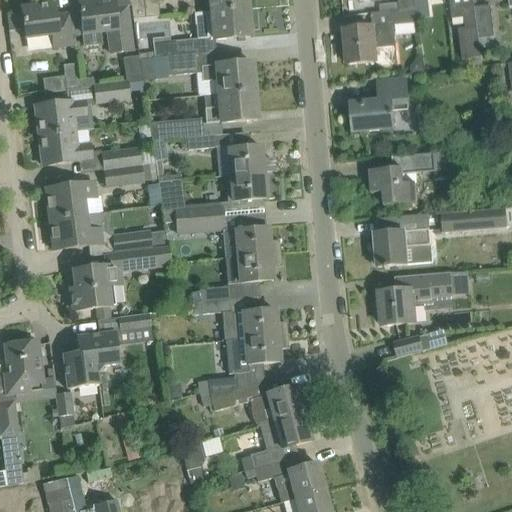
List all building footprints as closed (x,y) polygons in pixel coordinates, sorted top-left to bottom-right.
[(132,52),(127,15),(126,8),(114,9),(113,0),(90,0),(78,2),(80,19),(70,21),(72,38),(81,37),(83,48),(101,46),(100,35),(106,34),(109,55),(132,52)] [(129,0),(132,20),(146,19),(159,18),(157,0),(129,0)] [(209,0),(211,13),(247,10),(246,0),(209,0)] [(396,0),(397,5),(380,7),(380,13),(417,10),(415,0),(396,0)] [(449,0),(452,20),(464,18),(465,29),(458,30),(462,60),(481,58),(479,39),(478,31),(475,8),(474,0),(449,0)] [(21,15),(12,16),(14,30),(23,29),(24,40),(44,38),(51,37),(53,49),(73,46),(72,38),(70,21),(69,15),(55,17),(54,5),(20,9),(21,15)] [(491,6),(475,8),(478,31),(479,39),(494,38),(491,6)] [(213,41),(229,40),(249,38),(247,10),(211,13),(194,15),(195,24),(212,23),(213,41)] [(372,29),(344,31),(347,65),(367,63),(375,63),(375,66),(393,64),(395,61),(394,47),(394,42),(392,26),(394,26),(418,24),(417,14),(417,10),(380,13),(371,14),(372,29)] [(198,40),(153,45),(153,54),(154,58),(165,57),(195,54),(199,54),(198,40)] [(195,54),(165,57),(167,77),(197,74),(195,54)] [(148,61),(140,61),(144,82),(154,81),(152,60),(148,61)] [(128,70),(125,71),(126,84),(128,84),(144,82),(140,61),(127,63),(128,70)] [(218,96),(254,93),(251,64),(200,68),(202,83),(216,82),(218,96)] [(354,133),(373,131),(395,129),(393,106),(410,104),(408,80),(378,83),(380,103),(351,106),(354,133)] [(144,82),(128,84),(129,93),(139,92),(140,100),(146,99),(144,82)] [(126,84),(94,89),(96,104),(96,107),(130,102),(129,93),(128,84),(126,84)] [(54,105),(35,108),(38,138),(74,133),(72,120),(85,118),(83,106),(96,104),(94,89),(66,92),(67,104),(54,105)] [(205,126),(237,123),(256,121),(254,93),(218,96),(219,109),(204,110),(205,126)] [(158,124),(149,125),(151,144),(162,143),(180,141),(203,139),(201,119),(158,124)] [(74,133),(38,138),(42,167),(62,165),(77,163),(77,162),(90,161),(88,147),(76,148),(74,133)] [(181,150),(188,150),(188,152),(216,149),(215,137),(203,139),(180,141),(181,150)] [(230,177),(273,173),(272,160),(262,161),(261,148),(228,151),(230,177)] [(141,168),(140,155),(139,150),(101,154),(103,173),(141,168)] [(393,170),(369,172),(371,195),(383,194),(384,207),(404,205),(420,204),(417,174),(438,172),(436,154),(392,158),(393,170)] [(436,154),(438,172),(454,171),(452,154),(436,154)] [(161,163),(155,164),(155,166),(155,169),(158,180),(159,183),(181,182),(180,176),(163,177),(161,163)] [(142,184),(142,182),(141,168),(103,173),(106,189),(142,184)] [(230,177),(233,203),(275,200),(273,173),(230,177)] [(221,207),(193,210),(186,210),(183,182),(181,182),(159,183),(165,225),(175,224),(176,223),(221,219),(222,218),(221,207)] [(49,221),(84,216),(82,201),(95,199),(93,186),(80,187),(80,186),(45,190),(49,221)] [(443,234),(511,227),(511,209),(442,216),(443,234)] [(101,246),(99,232),(97,215),(84,216),(49,221),(53,252),(101,246)] [(268,230),(263,230),(262,215),(222,218),(221,219),(176,223),(175,224),(177,234),(195,233),(223,231),(223,235),(235,235),(237,259),(280,255),(279,242),(269,243),(268,230)] [(376,251),(371,253),(372,266),(377,266),(377,268),(385,268),(385,270),(390,269),(391,269),(390,267),(409,266),(434,263),(433,245),(431,231),(395,234),(375,235),(376,251)] [(151,251),(168,249),(166,233),(113,240),(115,256),(125,254),(125,255),(151,251)] [(127,272),(161,268),(171,267),(168,249),(151,251),(125,255),(127,272)] [(227,286),(239,285),(272,282),(271,269),(281,268),(280,255),(237,259),(224,259),(227,286)] [(110,320),(109,308),(107,289),(120,287),(118,266),(73,272),(75,290),(70,291),(73,313),(95,310),(97,322),(110,320)] [(380,296),(376,298),(378,311),(381,313),(383,327),(403,325),(415,324),(414,305),(434,304),(434,301),(453,299),(453,297),(452,287),(469,285),(468,273),(431,275),(415,277),(404,278),(395,279),(395,280),(404,279),(405,292),(396,293),(380,294),(380,296)] [(201,302),(229,301),(228,289),(200,291),(201,302)] [(201,302),(202,315),(230,312),(229,301),(201,302)] [(190,316),(202,315),(201,302),(189,303),(190,316)] [(225,342),(287,337),(286,324),(276,324),(275,311),(230,315),(231,326),(225,342)] [(120,334),(151,330),(149,317),(118,321),(120,334)] [(399,358),(448,345),(444,331),(395,345),(399,358)] [(119,365),(118,353),(115,334),(75,339),(77,353),(101,372),(104,367),(119,365)] [(248,374),(247,366),(279,364),(278,351),(288,350),(287,337),(225,342),(227,375),(233,375),(248,374)] [(8,376),(4,377),(6,395),(28,393),(28,395),(41,394),(56,392),(55,378),(41,380),(39,363),(37,344),(5,348),(7,367),(8,376)] [(97,376),(101,372),(77,353),(77,354),(62,356),(65,375),(66,391),(99,387),(97,376)] [(209,400),(236,392),(235,380),(207,382),(209,400)] [(179,385),(166,387),(168,400),(181,398),(179,385)] [(266,399),(262,400),(258,386),(236,392),(209,400),(214,412),(214,414),(235,407),(250,403),(251,408),(251,412),(252,417),(253,421),(257,429),(259,428),(303,415),(296,388),(265,397),(266,399)] [(59,428),(73,427),(70,395),(56,396),(59,428)] [(12,402),(0,403),(0,439),(5,472),(7,489),(36,483),(34,473),(22,475),(15,435),(12,402)] [(138,460),(129,423),(126,414),(116,417),(119,426),(129,462),(138,460)] [(243,472),(280,462),(277,451),(311,442),(303,415),(259,428),(265,451),(248,456),(249,457),(240,459),(243,472)] [(204,459),(223,455),(220,440),(200,444),(204,459)] [(180,450),(191,485),(202,482),(200,471),(204,460),(199,445),(180,450)] [(317,465),(283,474),(280,462),(243,472),(246,481),(255,478),(256,482),(273,477),(281,505),(283,504),(325,492),(317,465)] [(239,475),(227,478),(231,493),(243,490),(239,475)] [(329,511),(325,492),(283,504),(285,511),(329,511)] [(119,511),(117,503),(94,509),(94,511),(119,511)]
